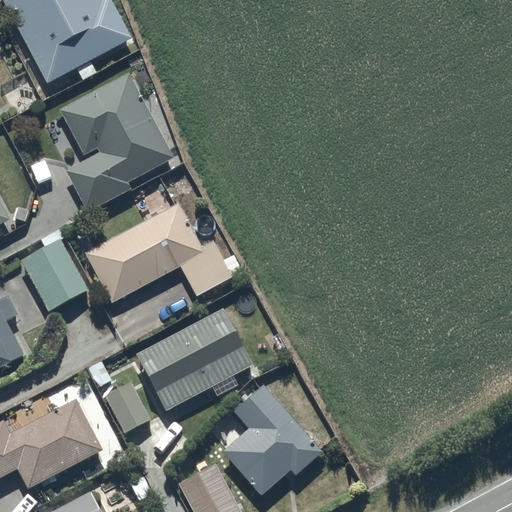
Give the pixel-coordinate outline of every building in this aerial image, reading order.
[(1,0),(47,82),(75,68),(82,80),(97,73),(91,59),(132,37),(112,0),(1,0)] [(128,71),(58,109),(87,160),(66,171),(88,211),(131,188),(127,180),(174,155),(128,71)] [(180,201),(86,251),(112,301),(181,264),(197,295),(232,276),(230,272),(241,266),(234,253),(223,258),(213,239),(203,245),(180,201)] [(43,244),(19,257),(47,309),(88,288),(61,238),(67,236),(62,227),(40,238),(43,244)] [(8,295),(0,298),(0,367),(24,356),(5,318),(17,313),(8,295)] [(222,306),(136,353),(166,407),(252,360),(222,306)] [(150,418),(130,380),(124,383),(116,369),(98,378),(107,394),(104,395),(124,432),(150,418)] [(321,450),(263,381),(235,409),(241,417),(239,420),(246,429),(224,448),(261,493),(291,468),(294,472),(321,450)] [(6,418),(0,420),(0,475),(17,467),(26,485),(100,449),(75,399),(12,430),(6,418)] [(240,511),(212,462),(177,482),(194,511),(240,511)] [(100,511),(90,491),(47,511),(100,511)]
